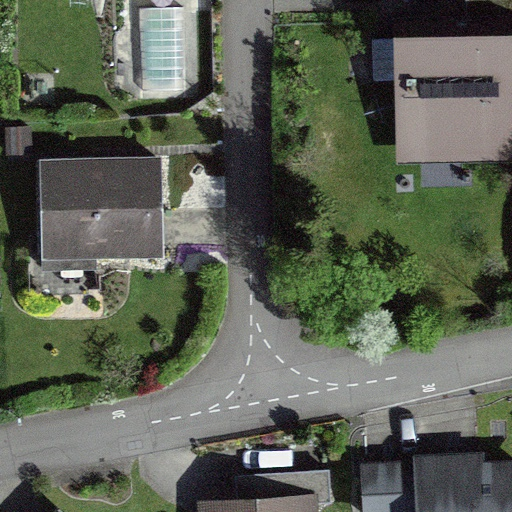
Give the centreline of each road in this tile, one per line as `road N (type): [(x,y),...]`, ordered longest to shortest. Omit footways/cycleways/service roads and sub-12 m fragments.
road 1 (residential): [(254,407),(245,0)]
road 2 (residential): [(254,407),(511,360)]
road 3 (residential): [(0,454),(254,407)]
